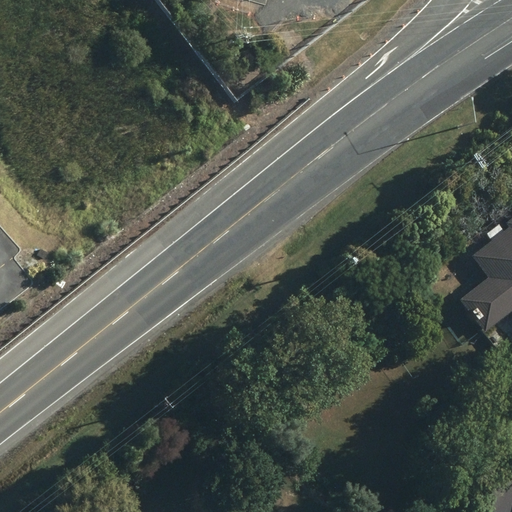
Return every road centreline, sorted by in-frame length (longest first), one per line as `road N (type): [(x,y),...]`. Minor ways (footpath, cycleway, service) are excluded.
road 1 (primary): [(403,87),(0,404)]
road 2 (primary): [(508,0),(403,87)]
